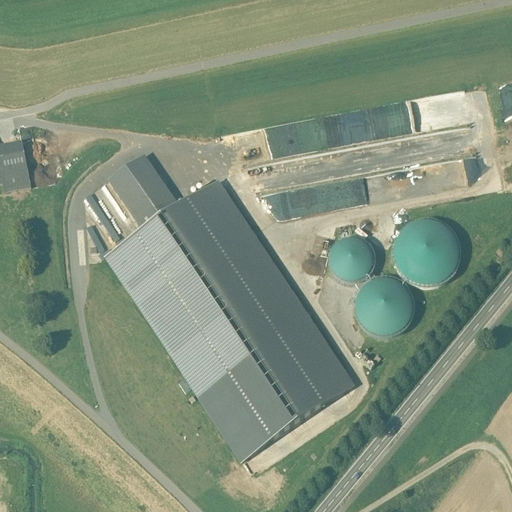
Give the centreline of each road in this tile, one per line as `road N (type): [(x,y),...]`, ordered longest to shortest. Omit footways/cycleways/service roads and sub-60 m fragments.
road 1 (track): [(0,118),(67,95),(511,4)]
road 2 (track): [(0,115),(205,159),(250,200),(333,326)]
road 3 (track): [(116,435),(93,387),(69,222),(79,186),(134,142)]
road 4 (secondary): [(511,288),(330,511)]
road 5 (track): [(200,511),(0,336)]
road 6 (track): [(370,511),(465,448),(495,447),(511,468)]
